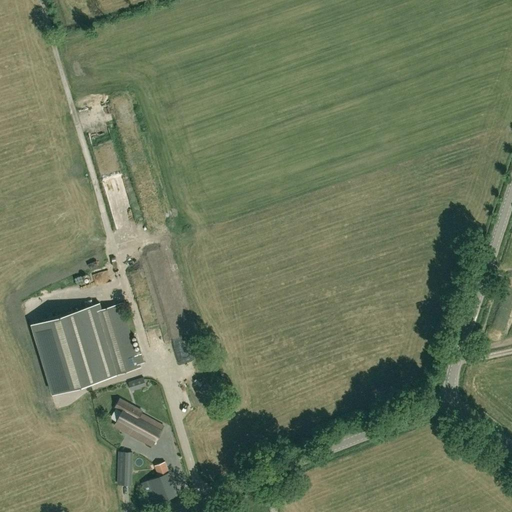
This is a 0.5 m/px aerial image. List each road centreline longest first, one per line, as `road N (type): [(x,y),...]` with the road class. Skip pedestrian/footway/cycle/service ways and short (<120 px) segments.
road 1 (unclassified): [(167,511),(449,397)]
road 2 (unclassified): [(449,397),(511,196)]
